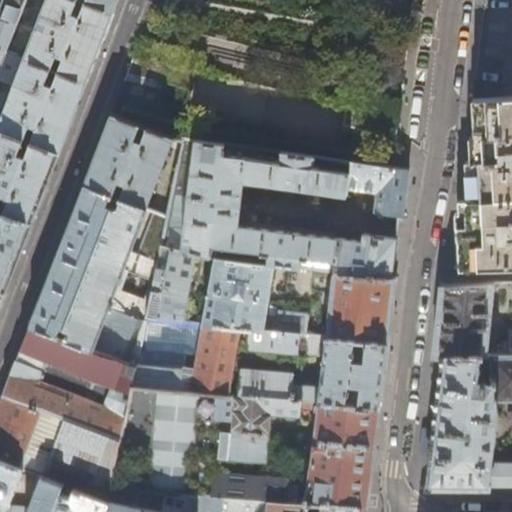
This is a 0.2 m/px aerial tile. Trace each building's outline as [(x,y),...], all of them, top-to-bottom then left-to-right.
[(0,49),(5,52),(25,0),(1,0),(0,3),(0,49)] [(101,45),(114,13),(79,0),(45,0),(23,59),(87,83),(101,47),(101,45)] [(79,0),(114,13),(118,0),(79,0)] [(23,59),(5,52),(0,49),(0,81),(13,87),(0,121),(0,130),(60,153),(73,119),(87,83),(23,59)] [(194,74),(195,70),(135,55),(127,74),(190,91),(194,74)] [(511,95),(473,98),(477,137),(469,136),(471,147),(473,160),(466,160),(470,199),(511,196),(511,95)] [(397,131),(399,118),(347,108),(346,110),(343,127),(396,139),(397,131)] [(183,143),(112,115),(100,144),(99,147),(85,185),(147,209),(171,149),(182,152),(183,143)] [(45,192),(60,153),(0,130),(0,210),(33,223),(37,212),(45,192)] [(331,159),(184,138),(183,143),(182,152),(171,202),(168,217),(167,224),(166,228),(162,247),(198,252),(219,255),(276,263),(314,268),(394,278),(394,277),(398,237),(397,237),(395,238),(363,235),(362,241),(238,225),(245,181),(348,196),(348,189),(378,194),(375,214),(400,217),(404,217),(409,171),(393,168),(331,159)] [(147,209),(85,185),(71,220),(46,284),(41,298),(31,324),(138,365),(148,317),(159,262),(131,251),(147,209)] [(511,266),(511,196),(470,199),(468,199),(469,224),(458,225),(460,267),(511,266)] [(164,201),(161,214),(168,217),(171,202),(164,201)] [(19,258),(33,223),(0,210),(0,290),(6,293),(19,258)] [(168,217),(161,214),(153,211),(151,218),(167,224),(168,217)] [(160,256),(162,247),(166,228),(153,226),(147,254),(160,256)] [(198,252),(162,247),(160,256),(159,262),(148,317),(185,321),(198,252)] [(266,317),(276,263),(219,255),(205,323),(240,327),(245,327),(307,334),(308,316),(278,312),(277,318),(266,317)] [(396,278),(394,278),(314,268),(312,278),(334,280),(328,336),(388,343),(392,312),(396,278)] [(444,356),(488,355),(496,282),(441,283),(438,316),(433,356),(444,356)] [(185,321),(148,317),(138,365),(134,385),(313,400),(320,401),(380,406),(384,376),(388,343),(328,336),(307,334),(245,327),(244,340),(249,341),(249,350),(325,357),(321,387),(291,384),(293,373),(241,370),(241,378),(231,377),(240,327),(205,323),(185,321)] [(138,365),(31,324),(18,358),(4,395),(123,440),(134,385),(138,365)] [(502,355),(511,354),(511,329),(510,329),(510,343),(502,343),(502,355)] [(511,354),(502,355),(494,355),(495,401),(499,401),(511,400),(511,354)] [(494,355),(488,355),(444,356),(444,357),(441,380),(437,413),(428,487),(511,487),(511,464),(494,464),(499,420),(499,401),(495,401),(494,355)] [(312,409),(313,400),(134,385),(123,440),(113,489),(202,495),(202,494),(268,500),(309,503),(323,505),(368,509),(375,453),(377,436),(380,406),(320,401),(307,494),(298,494),(299,486),(287,485),(288,479),(220,473),(222,437),(233,430),(230,459),(267,461),(271,414),(300,416),(300,407),(312,409)] [(123,440),(4,395),(0,404),(0,459),(24,468),(43,476),(64,483),(76,488),(111,501),(113,489),(123,440)] [(24,468),(0,459),(0,511),(75,511),(77,508),(86,511),(108,511),(111,501),(76,488),(73,496),(61,491),(64,483),(43,476),(31,506),(10,505),(24,468)] [(198,511),(202,495),(113,489),(111,501),(108,511),(198,511)] [(198,511),(266,511),(268,500),(202,494),(202,495),(198,511)] [(307,511),(309,503),(268,500),(266,511),(367,511),(368,509),(323,505),(322,511),(307,511)]
